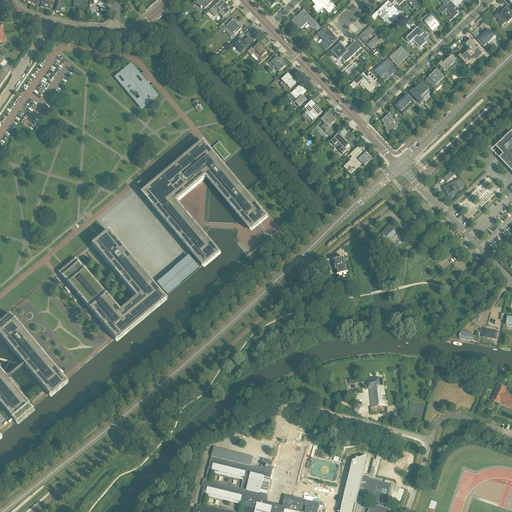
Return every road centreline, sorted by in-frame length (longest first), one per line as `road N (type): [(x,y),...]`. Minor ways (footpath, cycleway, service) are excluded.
road 1 (secondary): [(2,511),(170,376),(398,165)]
road 2 (residential): [(359,122),(486,2)]
road 3 (unclassified): [(511,280),(398,165)]
road 4 (secondary): [(398,165),(511,53)]
road 5 (residential): [(359,122),(268,26)]
